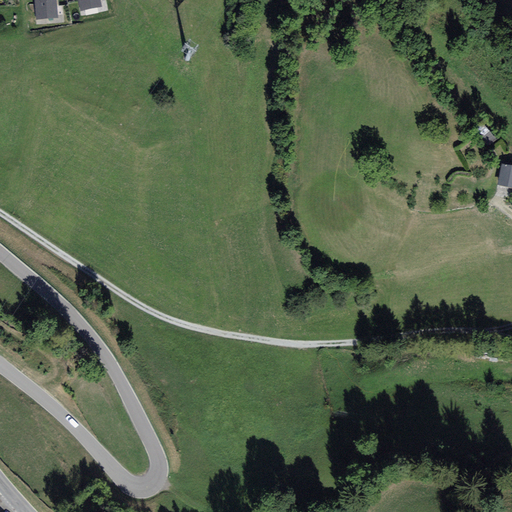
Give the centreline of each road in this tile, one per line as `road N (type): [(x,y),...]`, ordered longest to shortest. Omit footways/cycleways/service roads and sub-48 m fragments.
road 1 (track): [(511,339),(455,330),(299,344),(208,330),(149,309),(0,213)]
road 2 (tertiary): [(0,252),(61,303),(103,353),(159,466),(150,485),(129,484),(0,365)]
